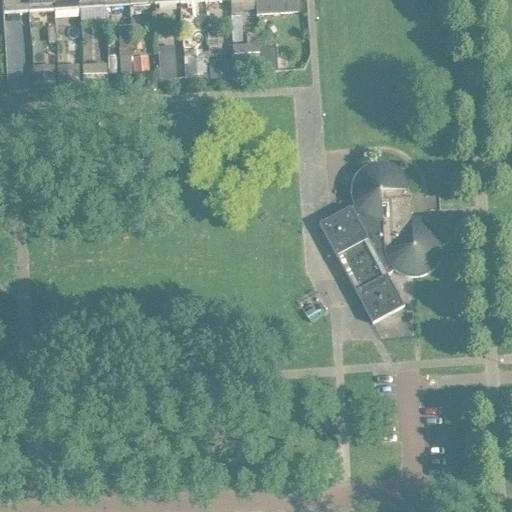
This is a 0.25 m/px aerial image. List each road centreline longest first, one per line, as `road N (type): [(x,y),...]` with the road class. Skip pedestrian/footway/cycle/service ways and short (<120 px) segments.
road 1 (residential): [(309,500),(404,494),(396,372)]
road 2 (residential): [(116,511),(309,500)]
